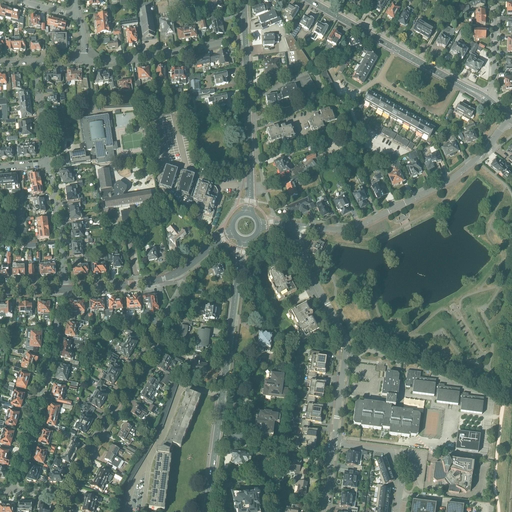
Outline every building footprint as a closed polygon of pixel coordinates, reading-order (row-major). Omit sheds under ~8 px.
[(209,0),(211,4),(209,5),(210,12),(215,11),(215,9),(222,8),(221,4),(220,0),(209,0)] [(377,0),(373,6),(377,9),(376,10),(379,12),(383,7),(385,9),(387,6),(389,3),(390,0),(377,0)] [(392,20),(401,6),(394,2),(391,7),(390,7),(386,15),(390,17),(389,18),(392,20)] [(285,12),(283,17),(286,19),(285,21),(291,24),(293,26),(295,24),(296,22),(293,20),(298,11),(298,9),(296,8),(295,9),(294,8),(295,6),(292,4),(291,6),(290,6),(286,13),(285,12)] [(256,17),(259,15),(267,12),(266,8),(264,8),(261,9),(260,5),(254,7),(253,8),(254,10),(252,11),(254,15),(255,14),(256,17)] [(7,8),(4,17),(11,19),(14,10),(7,8)] [(149,9),(144,9),(149,38),(153,37),(153,34),(154,34),(154,33),(152,18),(151,12),(154,11),(154,8),(149,9)] [(406,8),(398,23),(400,24),(404,26),(405,26),(406,26),(407,26),(408,24),(408,23),(407,22),(407,21),(409,17),(411,14),(412,11),(409,9),(406,8)] [(149,38),(144,9),(140,10),(141,13),(139,13),(140,19),(140,20),(143,35),(142,35),(142,36),(144,35),(144,38),(149,38)] [(19,12),(14,10),(11,19),(14,20),(14,22),(17,23),(20,14),(21,13),(21,12),(20,12),(19,12)] [(262,29),(269,26),(281,21),(279,17),(277,18),(274,12),(258,18),(262,29)] [(94,25),(110,24),(109,15),(96,16),(96,22),(95,22),(94,22),(94,23),(94,25)] [(36,27),(36,29),(40,29),(42,29),(42,31),(45,31),(45,25),(40,25),(40,17),(35,17),(35,16),(31,16),(31,21),(30,21),(30,26),(34,26),(34,27),(36,27)] [(447,18),(443,16),(441,19),(442,20),(441,21),(440,20),(435,30),(439,32),(444,22),(443,22),(444,21),(445,21),(447,18)] [(173,34),(171,21),(170,18),(170,17),(168,17),(169,21),(167,22),(166,19),(161,19),(161,22),(161,24),(159,24),(160,26),(161,26),(162,34),(167,33),(167,35),(173,34)] [(289,33),(294,40),(296,37),(295,36),(301,26),(304,27),(303,28),(304,29),(308,31),(313,21),(313,20),(311,19),(309,19),(305,17),(303,20),(302,20),(298,26),(295,24),(293,26),(289,33)] [(47,25),(56,28),(58,20),(52,19),(49,18),(48,20),(47,21),(48,23),(47,25)] [(216,19),(213,19),(213,18),(210,19),(209,18),(206,18),(207,22),(210,21),(212,29),(213,28),(215,36),(223,34),(222,33),(224,33),(222,23),(221,24),(220,21),(217,21),(216,19)] [(420,34),(425,24),(423,23),(425,21),(421,18),(413,31),(416,32),(419,34),(420,34)] [(198,30),(202,29),(202,31),(204,31),(205,31),(206,30),(206,29),(207,28),(205,19),(199,20),(196,21),(198,30)] [(55,29),(55,33),(57,33),(59,33),(60,29),(64,30),(65,28),(66,29),(67,28),(68,26),(67,25),(66,25),(66,23),(63,22),(58,20),(56,28),(55,29)] [(110,24),(94,25),(94,27),(95,28),(96,29),(97,29),(97,34),(111,33),(110,24)] [(312,36),(309,34),(307,38),(309,40),(310,38),(313,40),(317,34),(318,35),(318,36),(323,38),(329,26),(325,24),(324,27),(322,26),(318,24),(316,28),(314,33),(313,33),(312,36)] [(425,24),(420,34),(419,35),(420,35),(424,36),(423,38),(427,41),(428,39),(429,37),(433,30),(425,24)] [(454,29),(454,31),(446,26),(436,44),(437,44),(437,46),(438,46),(439,46),(445,49),(455,31),(458,33),(460,29),(461,27),(459,27),(457,27),(455,30),(454,29)] [(131,30),(126,31),(128,44),(129,46),(130,46),(132,46),(132,45),(132,43),(137,42),(136,39),(137,39),(136,34),(135,28),(131,29),(131,30)] [(485,31),(485,30),(482,30),(477,29),(477,30),(474,30),(470,30),(470,34),(474,34),(473,38),(485,39),(485,37),(486,37),(486,36),(485,35),(485,34),(486,33),(486,32),(485,31)] [(337,34),(333,32),(327,41),(336,46),(339,41),(341,37),(342,35),(341,34),(339,33),(338,33),(337,35),(337,34)] [(52,42),(66,42),(66,39),(66,37),(65,37),(65,36),(58,36),(57,36),(57,33),(55,33),(52,33),(49,33),(46,33),(46,36),(49,35),(50,40),(52,40),(52,42)] [(288,75),(312,67),(294,40),(289,33),(287,34),(288,36),(284,37),(289,53),(296,52),(297,66),(287,67),(287,73),(288,75)] [(264,49),(268,49),(268,47),(273,46),(273,43),(278,43),(278,39),(279,39),(279,38),(278,38),(278,36),(274,36),(274,35),(264,36),(264,42),(263,42),(263,43),(263,46),(264,47),(264,49)] [(7,37),(4,37),(4,41),(6,41),(6,52),(9,52),(9,51),(10,52),(11,52),(12,51),(13,51),(13,52),(12,42),(12,41),(11,41),(9,41),(9,39),(7,39),(7,37)] [(36,43),(36,38),(29,38),(29,47),(31,47),(31,51),(32,51),(32,52),(34,52),(35,51),(36,51),(43,51),(43,46),(41,46),(41,43),(36,43)] [(361,45),(359,41),(358,41),(358,40),(355,38),(347,41),(346,44),(347,46),(346,46),(349,53),(358,50),(358,48),(361,47),(361,45)] [(109,39),(103,40),(104,44),(108,44),(108,49),(118,48),(117,40),(113,40),(114,42),(109,42),(109,39)] [(450,52),(456,55),(461,47),(464,43),(460,41),(457,45),(453,42),(449,50),(451,51),(450,52)] [(61,50),(61,49),(66,49),(66,48),(68,48),(68,43),(66,43),(66,42),(52,42),(53,43),(52,43),(52,45),(53,45),(53,49),(56,49),(56,50),(61,50)] [(461,47),(456,55),(462,59),(468,49),(467,48),(467,47),(463,44),(464,43),(461,47)] [(472,56),(471,56),(465,67),(466,68),(468,69),(472,71),(472,72),(473,72),(474,72),(475,73),(477,74),(479,70),(482,65),(477,62),(478,60),(476,59),(478,56),(474,54),(478,46),(475,44),(472,50),(469,54),(472,55),(472,56)] [(365,54),(359,65),(369,71),(370,70),(371,68),(375,61),(376,61),(376,59),(376,58),(377,58),(371,54),(372,53),(364,49),(362,52),(365,54)] [(218,54),(213,55),(214,61),(219,60),(220,65),(229,63),(226,52),(217,54),(218,54)] [(214,61),(213,55),(208,57),(208,55),(194,58),(196,66),(209,63),(214,61)] [(264,61),(264,68),(280,66),(279,59),(264,61)] [(369,72),(369,71),(359,65),(353,77),(352,79),(362,84),(363,83),(364,82),(364,81),(367,74),(368,74),(369,72)] [(280,66),(264,68),(265,74),(280,73),(280,66)] [(156,68),(157,82),(166,82),(165,68),(161,68),(160,67),(157,67),(157,68),(156,68)] [(138,70),(139,80),(149,78),(148,69),(142,69),(142,68),(140,69),(139,70),(138,70)] [(182,84),(189,84),(189,81),(185,81),(185,70),(185,68),(180,68),(180,71),(178,71),(179,84),(179,88),(179,93),(182,93),(182,89),(182,84)] [(54,72),(54,73),(54,78),(53,78),(53,82),(57,82),(57,83),(61,83),(61,74),(59,74),(59,71),(58,71),(57,71),(55,71),(55,72),(54,72)] [(75,82),(75,71),(67,71),(67,75),(67,78),(67,83),(75,82)] [(88,89),(87,79),(84,79),(82,79),(81,71),(75,71),(75,82),(81,82),(81,89),(88,89)] [(109,77),(108,71),(101,72),(102,76),(103,75),(105,83),(108,83),(108,84),(111,83),(112,89),(115,88),(113,76),(109,77)] [(102,76),(101,72),(98,72),(96,72),(96,73),(94,73),(95,73),(96,83),(97,83),(98,84),(103,83),(104,82),(104,83),(105,83),(103,75),(102,76)] [(54,78),(54,73),(49,73),(49,74),(46,74),(46,75),(45,75),(45,80),(45,85),(53,85),(53,82),(53,78),(54,78)] [(17,90),(17,92),(21,91),(21,88),(22,88),(22,87),(21,86),(20,78),(21,77),(21,76),(20,76),(20,74),(11,75),(13,90),(17,90)] [(189,77),(189,81),(189,84),(189,99),(194,98),(194,99),(200,97),(210,95),(215,94),(214,90),(201,91),(200,77),(204,77),(204,74),(200,75),(200,76),(193,77),(189,77)] [(226,84),(228,84),(226,74),(214,77),(214,78),(211,78),(213,87),(214,86),(215,87),(215,86),(216,86),(216,87),(226,85),(226,84)] [(297,87),(299,94),(316,89),(309,75),(290,81),(291,85),(292,84),(292,86),(295,85),(296,87),(297,87)] [(123,82),(119,82),(119,87),(121,87),(122,93),(130,92),(130,91),(132,91),(131,81),(127,81),(126,80),(123,81),(123,82)] [(292,84),(291,85),(285,86),(285,87),(279,89),(280,90),(278,91),(278,92),(278,91),(277,91),(278,97),(277,97),(276,95),(266,97),(267,109),(278,107),(278,105),(279,104),(279,105),(280,108),(287,108),(288,108),(289,107),(290,106),(288,103),(287,103),(287,99),(290,98),(299,97),(299,94),(297,87),(296,87),(295,85),(292,86),(292,84)] [(365,103),(376,110),(382,100),(381,100),(381,99),(380,98),(379,98),(372,94),(372,93),(370,92),(369,93),(365,98),(364,98),(358,108),(361,110),(365,103)] [(49,101),(49,104),(52,104),(52,107),(57,107),(57,104),(57,102),(59,102),(58,96),(52,96),(52,97),(49,97),(49,100),(49,101)] [(226,106),(227,106),(226,101),(225,96),(213,98),(214,99),(208,100),(209,104),(212,104),(213,108),(215,107),(215,108),(226,106)] [(383,101),(382,100),(376,110),(389,117),(395,107),(394,107),(394,106),(393,105),(392,106),(385,102),(385,101),(384,100),(383,101)] [(453,112),(462,116),(467,107),(463,106),(464,104),(461,103),(460,104),(459,105),(458,104),(453,112)] [(30,104),(20,105),(20,108),(16,109),(16,112),(21,111),(31,110),(30,107),(31,107),(31,105),(30,104)] [(312,120),(308,121),(312,131),(312,134),(317,132),(317,130),(325,127),(323,123),(324,122),(325,124),(334,121),(337,120),(335,115),(333,116),(332,112),(333,112),(331,107),(329,108),(319,111),(321,115),(321,117),(318,118),(317,115),(314,116),(315,119),(312,120)] [(396,108),(395,107),(389,117),(402,125),(408,115),(407,114),(407,113),(406,113),(405,113),(398,109),(398,108),(396,107),(396,108)] [(474,112),(467,107),(462,116),(462,117),(463,115),(470,119),(470,118),(471,119),(473,116),(472,115),(474,112)] [(82,118),(79,119),(83,145),(80,146),(81,152),(70,154),(71,161),(69,161),(69,165),(73,164),(73,165),(90,162),(95,161),(97,161),(97,164),(115,162),(113,151),(115,150),(114,143),(112,143),(110,128),(112,128),(111,121),(109,122),(108,115),(82,119),(82,118)] [(409,115),(408,115),(402,125),(416,132),(421,122),(420,122),(420,121),(419,120),(418,121),(411,117),(411,116),(410,115),(409,115)] [(18,123),(19,129),(30,128),(30,121),(18,123)] [(416,132),(428,139),(426,142),(430,144),(435,135),(432,134),(434,129),(433,129),(433,128),(432,128),(431,128),(424,124),(424,123),(423,122),(422,123),(421,122),(416,132)] [(277,126),(268,130),(269,134),(268,135),(271,143),(280,140),(280,138),(281,137),(283,142),(291,139),(291,138),(295,137),(294,133),(292,127),(288,128),(285,129),(284,126),(281,127),(282,131),(279,132),(278,130),(277,126)] [(30,128),(19,129),(20,133),(22,132),(23,136),(34,135),(33,130),(32,131),(32,130),(31,130),(30,128)] [(389,138),(392,132),(386,129),(382,134),(389,138)] [(471,142),(477,139),(475,135),(474,136),(473,132),(464,136),(467,143),(468,143),(469,143),(471,142)] [(446,156),(449,155),(450,156),(451,157),(454,156),(454,155),(453,153),(457,151),(454,144),(454,143),(457,141),(453,136),(448,138),(449,141),(450,142),(449,142),(450,144),(442,147),(443,149),(446,156)] [(411,154),(409,155),(412,160),(415,159),(417,158),(418,157),(415,152),(414,153),(411,154)] [(316,153),(305,158),(307,162),(316,158),(316,153)] [(441,162),(437,153),(431,155),(430,155),(429,155),(429,156),(428,157),(429,158),(426,160),(426,161),(425,162),(428,170),(434,167),(432,164),(436,163),(437,164),(441,162)] [(276,168),(277,168),(286,165),(284,162),(286,161),(286,159),(284,160),(283,157),(277,159),(278,161),(274,163),(273,164),(274,166),(275,166),(276,168)] [(392,161),(394,166),(395,168),(393,169),(395,173),(389,176),(393,185),(394,185),(394,186),(398,184),(398,183),(402,181),(397,169),(401,167),(399,164),(397,159),(392,161)] [(410,161),(412,166),(407,168),(412,177),(421,173),(415,159),(412,160),(410,161)] [(316,164),(312,160),(306,166),(307,167),(304,170),(298,172),(299,175),(300,175),(306,172),(310,171),(317,168),(316,164)] [(505,177),(508,180),(511,174),(508,171),(511,167),(505,163),(503,166),(496,160),(495,160),(491,165),(493,168),(497,171),(497,172),(498,172),(499,173),(498,173),(503,177),(504,176),(505,177)] [(281,177),(285,175),(284,173),(290,171),(288,168),(290,167),(291,168),(292,167),(291,163),(287,164),(286,165),(277,168),(279,171),(278,172),(279,173),(279,174),(280,174),(281,177)] [(204,184),(200,183),(199,182),(193,199),(191,198),(194,187),(193,185),(195,184),(196,182),(195,180),(194,179),(195,176),(183,172),(183,173),(181,172),(182,170),(180,170),(179,172),(178,171),(178,170),(166,167),(159,187),(165,189),(165,190),(168,192),(184,207),(187,208),(187,210),(189,211),(189,212),(195,214),(195,217),(201,223),(208,225),(210,224),(211,220),(210,219),(212,218),(214,212),(213,210),(212,210),(213,209),(216,200),(214,200),(215,198),(216,197),(218,192),(216,188),(213,187),(209,198),(208,198),(208,195),(211,186),(206,185),(205,187),(204,186),(204,184)] [(72,176),(75,175),(74,171),(78,171),(78,168),(71,168),(71,169),(60,171),(61,174),(60,175),(60,177),(61,177),(61,178),(72,176)] [(120,182),(119,183),(118,183),(117,183),(116,184),(115,185),(114,186),(114,187),(113,187),(113,188),(111,188),(109,170),(98,171),(102,201),(104,201),(105,210),(103,210),(105,221),(114,220),(113,213),(112,213),(112,209),(129,206),(130,211),(121,212),(124,231),(133,230),(131,218),(145,216),(144,209),(133,211),(132,206),(152,203),(150,192),(147,193),(147,194),(133,196),(132,193),(127,194),(125,194),(126,193),(126,192),(126,191),(126,190),(127,190),(127,189),(127,188),(127,187),(126,187),(120,183),(120,182)] [(371,184),(372,186),(372,187),(378,199),(381,198),(384,197),(384,196),(387,195),(384,190),(385,190),(382,185),(380,182),(380,183),(379,181),(383,178),(381,173),(379,173),(378,170),(375,172),(377,175),(374,176),(376,181),(371,184)] [(28,176),(29,183),(40,181),(39,174),(37,175),(36,174),(29,176),(28,176)] [(72,176),(61,178),(62,178),(63,184),(74,182),(74,179),(73,179),(73,176),(75,176),(75,175),(72,176)] [(293,183),(285,185),(285,186),(286,185),(286,187),(287,187),(287,188),(287,189),(288,189),(290,193),(289,193),(290,197),(289,197),(290,198),(293,197),(295,196),(298,195),(294,184),(297,183),(296,180),(300,178),(299,175),(292,178),(293,181),(293,183)] [(40,181),(29,183),(31,189),(42,187),(40,181)] [(357,192),(356,190),(352,192),(358,203),(361,208),(366,205),(364,200),(367,199),(364,191),(367,190),(365,185),(359,188),(360,191),(357,192)] [(42,187),(31,189),(32,195),(36,195),(43,193),(42,187)] [(67,195),(77,193),(77,190),(77,187),(66,189),(64,190),(66,191),(67,191),(67,195)] [(77,193),(67,195),(68,199),(67,199),(66,200),(68,202),(79,200),(79,197),(78,197),(77,193)] [(346,193),(341,196),(342,198),(335,201),(337,205),(336,205),(339,210),(340,210),(341,212),(340,212),(341,213),(342,213),(342,214),(344,213),(345,214),(349,212),(346,207),(348,206),(346,202),(345,200),(349,198),(346,193)] [(316,205),(317,207),(316,208),(317,210),(319,213),(320,213),(322,217),(324,216),(325,217),(327,216),(327,215),(329,214),(328,212),(328,211),(328,209),(327,209),(326,207),(330,205),(325,196),(323,198),(324,200),(317,203),(317,204),(316,205)] [(303,198),(304,200),(286,208),(287,210),(286,210),(287,211),(288,213),(290,212),(290,214),(299,210),(300,214),(307,211),(305,206),(309,204),(308,202),(306,197),(303,198)] [(33,201),(34,208),(44,206),(43,203),(44,203),(44,200),(43,201),(43,200),(33,201)] [(70,214),(80,212),(80,208),(80,205),(69,207),(68,209),(69,210),(70,210),(70,214)] [(72,232),(84,230),(83,226),(83,223),(72,225),(73,231),(71,231),(72,232)] [(48,225),(47,225),(37,226),(37,233),(48,232),(49,232),(48,225)] [(172,225),(168,229),(172,233),(171,234),(172,234),(174,236),(170,239),(173,244),(169,245),(170,251),(178,250),(177,243),(178,242),(177,241),(178,240),(179,240),(180,239),(181,239),(182,239),(182,238),(183,238),(183,237),(186,234),(182,230),(178,233),(172,225)] [(84,230),(72,232),(72,233),(71,233),(71,235),(72,235),(73,238),(83,237),(82,231),(84,230)] [(313,254),(315,255),(318,257),(320,252),(322,248),(324,244),(319,241),(317,245),(315,245),(314,245),(315,245),(313,248),(313,249),(315,250),(313,254)] [(154,248),(146,250),(148,261),(157,260),(156,254),(159,254),(158,253),(161,253),(160,251),(155,252),(154,248)] [(117,254),(108,254),(109,260),(113,260),(113,263),(114,263),(115,268),(121,267),(120,265),(122,265),(121,256),(117,257),(117,254)] [(92,271),(93,271),(94,274),(95,274),(96,274),(98,274),(100,274),(100,273),(99,263),(99,262),(96,262),(96,260),(91,260),(91,266),(92,266),(92,268),(92,271)] [(81,265),(81,262),(76,262),(76,264),(76,265),(73,265),(73,267),(73,273),(74,273),(74,275),(78,275),(80,275),(81,275),(81,266),(81,265)] [(48,274),(47,264),(45,264),(45,263),(39,264),(40,275),(41,275),(41,276),(42,276),(43,276),(44,275),(45,275),(48,274)] [(221,264),(207,270),(209,275),(212,274),(213,278),(220,276),(221,278),(225,277),(224,275),(225,274),(221,264)] [(270,279),(272,278),(274,282),(272,283),(273,286),(272,287),(275,292),(275,294),(277,297),(279,296),(279,297),(281,299),(283,298),(289,295),(296,291),(292,284),(287,286),(286,285),(291,283),(290,280),(287,281),(286,279),(284,280),(280,273),(280,272),(279,272),(279,271),(278,271),(277,270),(276,270),(275,270),(274,270),(273,270),(272,270),(272,271),(271,271),(270,272),(270,273),(269,273),(269,274),(269,275),(269,276),(269,277),(269,278),(270,279)] [(158,302),(156,294),(142,296),(143,304),(148,303),(158,302)] [(133,299),(134,311),(141,310),(140,298),(138,298),(137,297),(133,297),(133,299)] [(110,317),(109,313),(113,312),(112,311),(116,310),(115,300),(115,299),(111,299),(111,301),(108,301),(109,310),(107,310),(107,317),(110,317)] [(97,301),(97,310),(103,310),(104,317),(107,317),(107,310),(104,311),(103,300),(100,300),(99,300),(98,300),(97,301)] [(89,318),(88,317),(88,314),(84,314),(84,302),(80,302),(80,301),(78,301),(78,302),(77,302),(77,312),(78,314),(84,314),(84,322),(89,323),(89,318)] [(159,310),(158,302),(148,303),(149,310),(146,311),(146,309),(144,309),(145,320),(147,319),(146,314),(150,314),(150,315),(157,314),(156,310),(159,310)] [(306,304),(297,309),(294,311),(291,313),(293,315),(292,315),(293,316),(291,317),(295,324),(297,327),(297,328),(298,329),(297,330),(299,335),(302,333),(303,334),(306,339),(308,338),(319,332),(312,319),(313,318),(312,316),(311,313),(306,316),(305,315),(310,312),(306,304)] [(205,317),(204,321),(209,322),(209,320),(214,320),(216,320),(217,316),(215,316),(215,310),(210,309),(210,308),(208,307),(206,307),(204,307),(202,308),(202,312),(203,313),(203,317),(205,317)] [(67,326),(66,329),(79,331),(79,328),(81,328),(81,325),(83,326),(84,322),(76,321),(76,324),(68,323),(68,325),(67,326)] [(180,332),(178,336),(174,342),(180,346),(186,334),(187,332),(189,332),(190,328),(187,327),(181,326),(180,332)] [(27,340),(31,340),(41,341),(41,340),(42,340),(42,338),(41,337),(41,334),(36,333),(36,330),(28,329),(27,340)] [(126,339),(123,344),(133,350),(134,348),(135,348),(136,346),(136,345),(138,341),(135,339),(130,336),(133,332),(127,329),(125,332),(128,333),(125,339),(126,339)] [(196,351),(200,352),(202,352),(203,346),(208,346),(210,331),(205,330),(204,332),(198,331),(196,351)] [(259,334),(257,347),(258,347),(257,350),(261,350),(262,347),(265,348),(265,351),(269,352),(270,349),(272,336),(267,335),(267,334),(264,334),(259,334)] [(41,341),(31,340),(30,344),(27,344),(27,346),(27,347),(30,347),(40,348),(40,344),(41,343),(41,342),(41,341)] [(64,342),(62,350),(70,352),(71,349),(71,350),(72,347),(71,347),(71,343),(64,342)] [(132,352),(133,350),(123,344),(121,343),(119,347),(121,348),(120,350),(119,349),(116,354),(113,352),(111,355),(118,359),(120,354),(124,357),(125,357),(128,359),(130,355),(131,354),(132,353),(132,352)] [(70,352),(62,350),(62,352),(61,352),(61,354),(61,357),(70,360),(69,364),(70,364),(69,367),(77,369),(79,363),(73,361),(73,360),(73,358),(71,358),(72,353),(70,352)] [(310,351),(310,356),(312,356),(311,364),(325,366),(326,362),(327,362),(327,358),(321,357),(319,357),(319,352),(310,351)] [(27,354),(25,360),(33,362),(34,361),(37,362),(39,357),(27,354)] [(161,361),(160,362),(168,366),(170,364),(174,366),(177,362),(172,359),(172,360),(164,356),(162,359),(161,358),(160,361),(161,361)] [(192,363),(192,368),(194,368),(193,372),(206,373),(207,366),(206,366),(206,365),(202,365),(201,365),(199,365),(199,364),(200,356),(194,356),(193,363),(192,363)] [(110,368),(108,372),(117,377),(122,369),(120,368),(121,368),(115,365),(117,361),(112,358),(111,357),(109,360),(111,361),(112,362),(111,364),(109,368),(110,368)] [(159,365),(157,368),(164,372),(164,373),(169,376),(171,372),(167,370),(168,366),(160,362),(159,362),(158,364),(159,365)] [(308,371),(307,376),(316,377),(317,373),(319,373),(319,374),(325,375),(326,370),(324,370),(325,366),(311,364),(310,372),(308,371)] [(58,368),(57,372),(68,374),(70,367),(67,367),(63,366),(60,365),(59,368),(58,368)] [(411,377),(414,378),(415,372),(407,371),(406,378),(407,378),(407,381),(406,381),(405,387),(410,388),(410,384),(411,377)] [(68,374),(57,372),(57,373),(56,374),(57,375),(56,379),(59,379),(59,380),(64,381),(64,380),(67,381),(68,374)] [(95,381),(98,383),(103,385),(105,382),(106,380),(111,384),(112,383),(113,384),(117,377),(108,372),(106,375),(105,374),(102,379),(101,379),(100,379),(97,377),(95,381)] [(355,404),(353,423),(355,425),(361,426),(360,427),(361,427),(361,428),(361,427),(362,428),(363,428),(380,430),(381,430),(381,429),(384,429),(389,430),(389,435),(409,437),(409,438),(409,436),(411,436),(415,437),(418,435),(420,416),(418,414),(412,413),(412,411),(412,412),(392,409),(392,411),(390,411),(391,406),(395,407),(395,406),(396,402),(397,402),(397,398),(398,398),(397,398),(398,395),(398,394),(399,386),(399,383),(398,382),(399,376),(397,373),(388,372),(385,374),(384,381),(383,381),(383,384),(382,384),(383,384),(382,392),(381,392),(381,393),(381,396),(382,396),(382,401),(385,401),(386,401),(385,406),(384,406),(385,404),(384,404),(384,405),(364,402),(363,403),(357,403),(355,404)] [(421,373),(415,372),(414,378),(411,377),(410,384),(413,384),(412,394),(413,394),(433,396),(433,397),(434,397),(434,393),(435,386),(436,380),(420,378),(420,376),(419,376),(420,373),(421,373)] [(20,373),(18,379),(28,382),(28,381),(29,381),(29,379),(29,378),(30,375),(20,373)] [(261,389),(261,393),(263,394),(263,396),(271,397),(275,397),(286,399),(287,390),(283,390),(284,375),(269,373),(269,375),(266,375),(265,379),(268,380),(268,381),(268,383),(265,383),(264,389),(261,389)] [(307,376),(307,380),(311,381),(310,388),(324,390),(324,386),(326,386),(326,382),(320,381),(320,382),(315,381),(316,377),(307,376)] [(28,382),(18,379),(16,386),(26,388),(27,385),(28,385),(28,383),(28,382)] [(148,382),(147,384),(158,391),(159,388),(161,389),(163,385),(161,384),(158,383),(151,379),(149,382),(148,382)] [(103,385),(98,383),(96,386),(97,386),(97,387),(97,388),(95,392),(96,392),(94,396),(103,402),(108,394),(106,393),(101,389),(101,388),(102,388),(103,385)] [(147,385),(144,391),(154,397),(157,391),(158,391),(147,384),(147,385)] [(438,386),(435,386),(434,393),(437,393),(436,403),(437,403),(457,405),(457,406),(458,406),(458,402),(459,395),(460,389),(444,387),(444,385),(438,384),(438,386)] [(53,391),(53,392),(63,394),(64,391),(66,391),(67,388),(62,387),(58,386),(54,385),(54,388),(53,389),(53,391)] [(307,396),(306,400),(315,401),(315,398),(318,398),(323,399),(324,390),(310,388),(310,389),(309,396),(307,396)] [(15,391),(13,398),(23,401),(23,400),(24,398),(23,397),(24,397),(24,394),(15,391)] [(142,394),(140,397),(148,401),(147,402),(152,405),(154,401),(152,400),(154,397),(144,391),(143,392),(143,391),(141,394),(142,394)] [(163,511),(171,457),(169,457),(169,452),(172,444),(179,448),(200,397),(187,391),(185,396),(187,397),(183,408),(181,407),(180,410),(182,410),(176,425),(174,424),(173,426),(175,427),(169,443),(167,442),(166,442),(168,443),(165,450),(162,449),(162,451),(157,450),(156,456),(158,456),(156,472),(154,472),(154,474),(156,475),(154,490),(152,490),(151,492),(154,493),(152,505),(149,504),(149,509),(163,511)] [(63,394),(53,392),(52,393),(52,394),(52,395),(51,398),(55,399),(59,400),(62,400),(63,394)] [(462,395),(459,395),(458,402),(461,402),(460,412),(481,414),(481,415),(482,415),(484,398),(468,396),(468,394),(462,393),(462,395)] [(99,409),(103,402),(94,396),(92,398),(91,397),(88,403),(87,402),(84,407),(89,410),(91,407),(91,406),(92,405),(98,408),(99,409)] [(9,401),(9,403),(9,404),(21,407),(22,404),(23,402),(22,401),(23,401),(13,398),(12,401),(11,400),(9,401)] [(306,400),(305,405),(307,405),(306,413),(321,415),(321,410),(322,411),(323,406),(317,405),(317,406),(314,405),(315,401),(306,400)] [(82,418),(80,421),(89,427),(93,419),(92,418),(86,414),(87,412),(88,412),(89,410),(84,407),(79,404),(78,407),(83,410),(84,411),(83,412),(81,417),(82,418)] [(49,407),(49,408),(48,408),(48,410),(48,411),(59,414),(61,408),(51,405),(50,405),(49,407)] [(147,413),(145,411),(142,410),(135,406),(131,413),(138,418),(140,419),(143,415),(145,416),(147,413)] [(149,408),(147,411),(156,415),(158,416),(160,413),(158,413),(149,408)] [(7,410),(5,417),(17,420),(17,419),(18,419),(19,417),(18,416),(19,413),(7,410)] [(46,418),(57,421),(59,414),(48,411),(48,412),(47,412),(47,414),(47,415),(46,418)] [(279,415),(269,413),(270,411),(266,411),(265,413),(258,412),(257,414),(253,413),(253,418),(256,418),(255,425),(255,427),(258,427),(257,429),(254,428),(254,433),(257,433),(257,435),(272,437),(274,423),(278,423),(279,415)] [(294,419),(293,423),(297,424),(301,424),(310,425),(310,421),(315,422),(321,423),(321,419),(320,419),(321,415),(306,413),(305,420),(301,420),(294,419)] [(17,420),(5,417),(5,420),(7,420),(6,424),(15,426),(16,423),(17,423),(18,421),(17,420)] [(45,421),(45,422),(45,424),(46,424),(56,427),(57,421),(46,418),(45,421)] [(83,433),(85,434),(89,427),(80,421),(78,421),(74,429),(72,428),(72,429),(70,432),(75,435),(76,432),(77,430),(83,433)] [(121,431),(131,436),(132,437),(135,430),(125,424),(124,425),(123,425),(122,427),(123,428),(121,431)] [(301,424),(300,429),(302,429),(301,437),(316,439),(316,438),(315,438),(316,434),(317,434),(318,430),(312,429),(312,430),(309,429),(310,425),(301,424)] [(139,426),(137,430),(146,435),(148,432),(139,426)] [(3,432),(2,436),(12,439),(12,438),(13,438),(13,436),(13,435),(14,432),(2,429),(2,430),(1,430),(1,432),(3,432)] [(41,436),(50,439),(52,433),(50,432),(46,431),(43,430),(42,433),(41,433),(40,435),(41,436)] [(131,436),(121,431),(119,434),(118,434),(117,436),(117,437),(128,443),(130,439),(131,436)] [(230,441),(240,443),(242,443),(244,433),(231,432),(230,441)] [(457,432),(457,437),(455,450),(478,453),(480,435),(457,432)] [(12,439),(2,436),(0,443),(10,445),(11,442),(12,442),(12,440),(12,439)] [(48,445),(50,439),(41,436),(40,437),(39,439),(40,439),(39,442),(42,443),(42,444),(46,445),(48,445)] [(299,444),(299,449),(307,450),(308,446),(311,446),(311,447),(315,447),(316,439),(301,437),(302,437),(301,444),(299,444)] [(73,438),(66,451),(74,455),(75,455),(80,446),(76,444),(78,441),(73,438)] [(126,449),(136,454),(137,453),(135,452),(137,450),(128,445),(126,449)] [(108,453),(115,457),(117,453),(121,455),(123,452),(112,446),(112,447),(111,447),(110,449),(110,450),(108,453)] [(0,456),(7,458),(8,451),(0,448),(0,456)] [(35,451),(34,455),(45,458),(47,451),(37,448),(36,451),(35,451)] [(134,458),(136,454),(126,449),(125,451),(130,454),(130,455),(134,458)] [(347,459),(361,461),(362,451),(355,450),(355,454),(349,453),(348,453),(347,456),(347,455),(346,458),(347,458),(347,459)] [(73,457),(74,455),(66,451),(61,460),(62,460),(62,459),(69,464),(71,463),(72,461),(71,460),(72,459),(71,458),(72,457),(73,457)] [(122,460),(115,457),(108,453),(107,456),(106,456),(104,458),(105,459),(105,460),(108,462),(108,463),(117,468),(122,460)] [(233,463),(233,464),(234,464),(235,464),(235,465),(236,465),(237,465),(237,464),(243,465),(244,463),(246,463),(247,464),(248,464),(249,464),(250,464),(251,458),(252,458),(252,455),(233,453),(233,454),(232,454),(232,455),(232,456),(232,457),(232,458),(231,459),(231,462),(232,463),(233,463)] [(54,454),(51,460),(59,464),(62,460),(61,460),(56,458),(57,456),(54,454)] [(43,464),(45,458),(34,455),(34,457),(34,458),(33,461),(43,464)] [(7,458),(0,456),(0,463),(8,465),(10,460),(6,459),(7,458)] [(361,461),(347,459),(347,460),(346,460),(346,462),(346,463),(346,465),(353,466),(353,470),(360,471),(362,471),(362,467),(358,466),(359,461),(361,461)] [(435,463),(433,481),(435,483),(444,481),(447,484),(449,487),(448,493),(459,494),(460,491),(466,494),(470,492),(471,484),(472,474),(472,473),(474,463),(454,460),(453,460),(445,459),(442,463),(435,463)] [(288,462),(287,471),(295,472),(294,475),(304,477),(305,472),(305,468),(305,469),(300,469),(301,461),(296,460),(291,460),(291,463),(288,462)] [(389,468),(387,463),(378,466),(380,471),(379,471),(389,468)] [(29,472),(29,473),(39,476),(41,469),(31,466),(30,469),(29,469),(29,471),(29,472)] [(58,472),(57,474),(57,482),(61,482),(62,482),(63,482),(63,481),(64,480),(64,479),(63,478),(64,477),(65,474),(66,473),(65,473),(66,472),(64,470),(63,472),(60,470),(57,468),(56,468),(55,470),(58,472)] [(379,476),(390,472),(389,468),(379,471),(380,476),(379,476)] [(99,470),(95,479),(104,483),(105,481),(107,482),(111,475),(109,474),(104,471),(104,470),(101,469),(100,470),(99,470)] [(360,471),(353,470),(352,473),(351,473),(349,473),(345,473),(345,476),(344,476),(344,479),(344,480),(358,482),(360,471)] [(50,482),(57,482),(57,474),(58,472),(57,472),(56,472),(56,471),(52,471),(52,472),(51,472),(51,474),(50,474),(50,476),(50,478),(50,481),(50,482)] [(392,477),(390,472),(379,476),(381,481),(392,477)] [(39,476),(29,473),(28,473),(29,474),(29,475),(28,475),(27,480),(28,480),(30,481),(31,481),(32,480),(36,482),(37,478),(38,478),(39,476)] [(121,482),(124,477),(117,473),(114,478),(121,482)] [(293,484),(293,485),(298,486),(297,494),(305,495),(307,483),(302,482),(303,477),(304,477),(294,475),(293,484)] [(383,485),(394,481),(392,477),(381,481),(383,485)] [(106,484),(104,483),(95,479),(93,482),(92,482),(90,485),(104,492),(106,488),(105,488),(106,484)] [(358,482),(344,480),(343,480),(343,483),(344,483),(343,487),(347,487),(347,488),(349,488),(350,489),(350,492),(357,493),(357,488),(356,488),(357,482),(358,482)] [(378,489),(377,494),(389,495),(389,492),(390,490),(385,489),(385,488),(385,486),(383,486),(377,485),(376,488),(378,489)] [(251,494),(251,493),(240,494),(240,493),(233,494),(233,501),(234,501),(234,511),(260,511),(260,508),(259,500),(258,500),(258,497),(260,497),(260,490),(254,492),(254,494),(251,494)] [(357,493),(350,492),(349,495),(342,494),(342,497),(341,497),(341,500),(355,502),(357,493)] [(85,499),(84,503),(96,506),(97,503),(100,503),(101,499),(84,495),(83,499),(85,499)] [(355,508),(355,502),(341,500),(341,501),(340,504),(341,504),(340,507),(348,508),(347,508),(347,511),(353,511),(357,511),(358,509),(355,508)] [(48,508),(45,507),(42,506),(43,502),(39,501),(38,506),(39,506),(38,509),(40,510),(39,511),(49,511),(51,510),(50,509),(51,509),(48,508)] [(462,511),(463,505),(447,503),(445,511),(434,511),(436,504),(413,501),(411,511),(462,511)] [(96,506),(84,503),(82,511),(84,511),(95,511),(96,511),(95,511),(96,506)]
